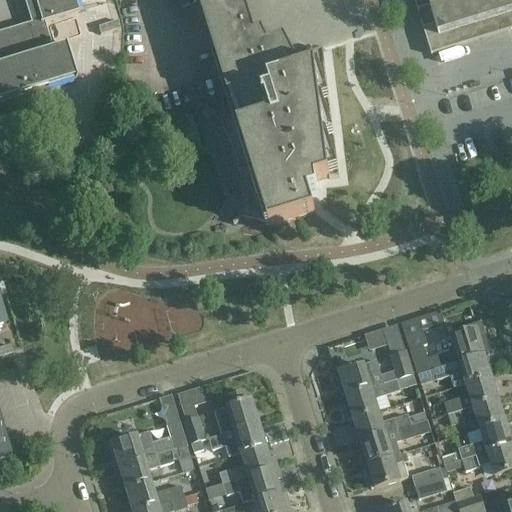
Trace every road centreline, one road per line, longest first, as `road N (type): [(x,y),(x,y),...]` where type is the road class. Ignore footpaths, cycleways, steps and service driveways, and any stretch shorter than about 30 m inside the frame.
road 1 (residential): [(74,493),(63,424),(90,405),(280,340)]
road 2 (residential): [(280,340),(504,273)]
road 3 (residential): [(333,511),(280,340)]
